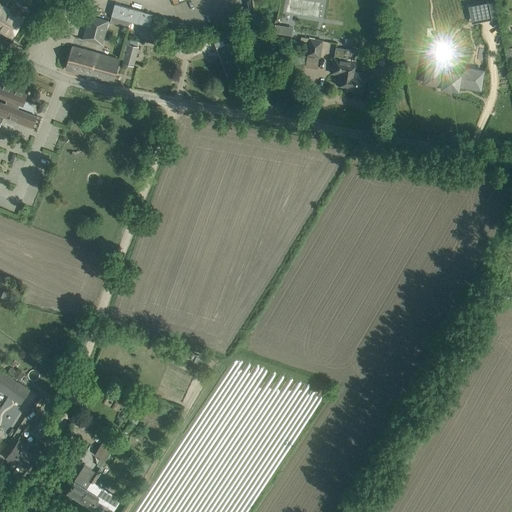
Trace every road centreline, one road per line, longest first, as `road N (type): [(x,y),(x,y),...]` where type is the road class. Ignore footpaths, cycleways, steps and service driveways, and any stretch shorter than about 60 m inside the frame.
road 1 (unclassified): [(511,161),(87,86),(0,49)]
road 2 (track): [(174,103),(34,501)]
road 3 (track): [(511,244),(356,511)]
